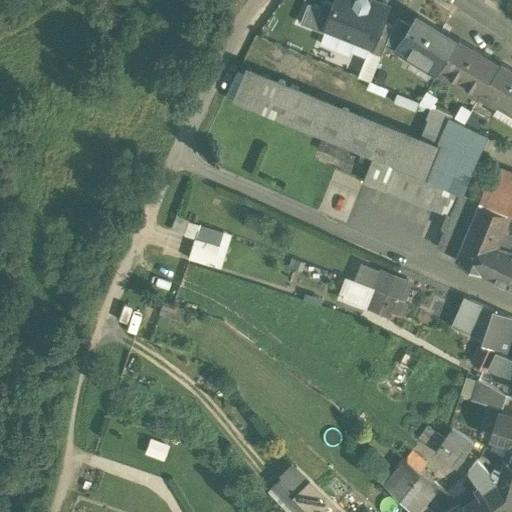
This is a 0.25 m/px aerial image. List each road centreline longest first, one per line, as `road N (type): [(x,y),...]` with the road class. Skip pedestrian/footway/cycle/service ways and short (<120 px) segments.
road 1 (residential): [(252,0),(175,160),(511,296)]
road 2 (track): [(175,160),(89,355),(54,511)]
